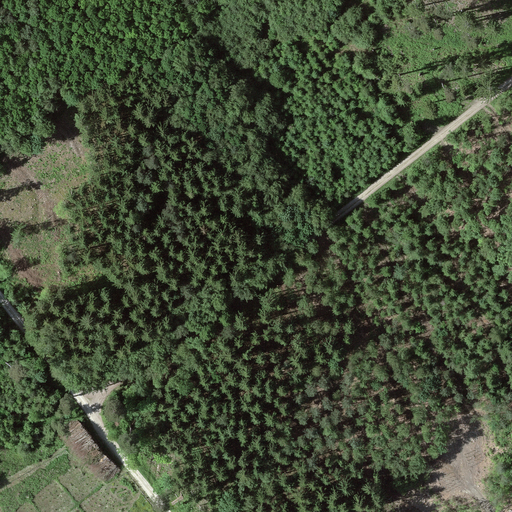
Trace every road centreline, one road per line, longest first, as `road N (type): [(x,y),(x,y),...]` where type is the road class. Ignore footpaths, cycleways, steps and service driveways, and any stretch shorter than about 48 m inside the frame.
road 1 (track): [(86,403),(511,81)]
road 2 (track): [(0,293),(168,511)]
